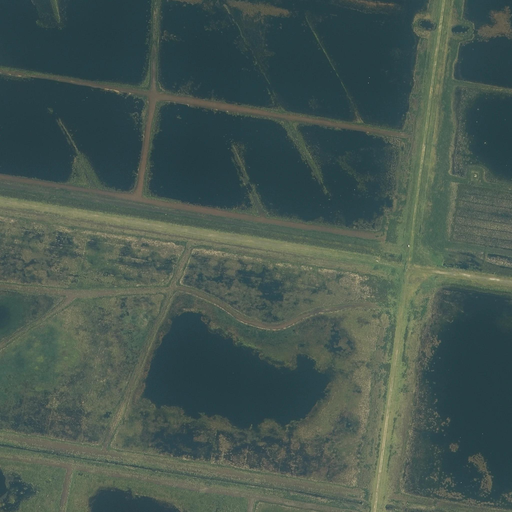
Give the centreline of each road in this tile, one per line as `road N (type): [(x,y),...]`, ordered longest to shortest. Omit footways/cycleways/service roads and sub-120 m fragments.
road 1 (track): [(511,285),(0,203)]
road 2 (track): [(442,0),(373,501)]
